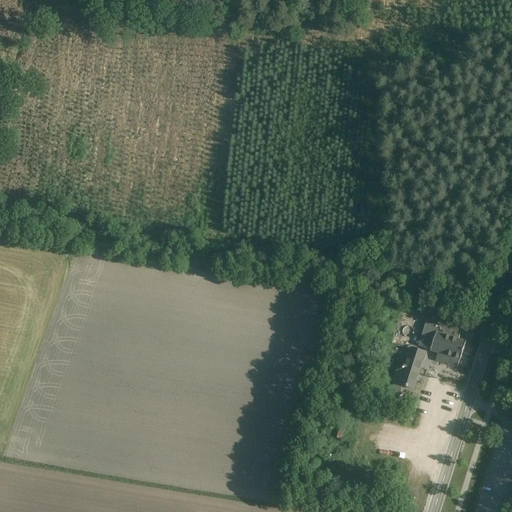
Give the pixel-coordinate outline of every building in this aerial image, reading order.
[(454,288),(441,286),(440,293),(453,295),(454,288)] [(431,351),(451,358),(460,361),(466,342),(459,340),(462,330),(428,319),(419,347),(431,351)] [(389,386),(385,397),(391,399),(392,396),(399,398),(398,399),(399,399),(400,397),(403,395),(401,392),(402,390),(399,389),(400,385),(414,390),(425,353),(412,349),(407,364),(405,364),(404,367),(400,366),(394,383),(395,384),(394,387),(389,386)] [(361,360),(352,358),(351,365),(360,367),(361,360)] [(354,376),(345,399),(350,400),(359,378),(354,376)] [(386,437),(402,441),(404,435),(388,430),(386,437)] [(363,440),(361,445),(370,448),(372,442),(363,440)]
